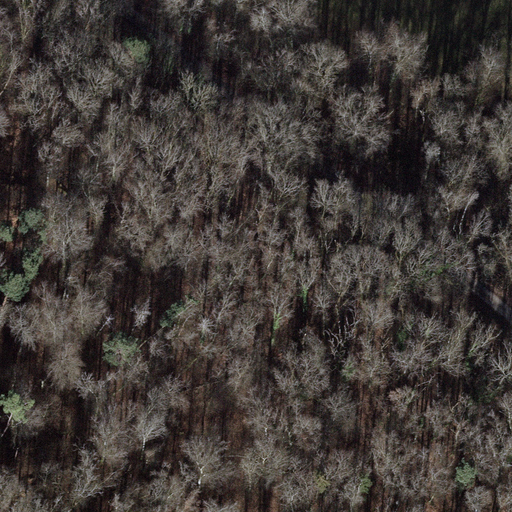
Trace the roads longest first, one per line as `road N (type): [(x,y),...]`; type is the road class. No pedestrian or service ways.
road 1 (track): [(111,0),(511,317)]
road 2 (track): [(458,511),(421,471),(154,260),(99,228),(66,223)]
